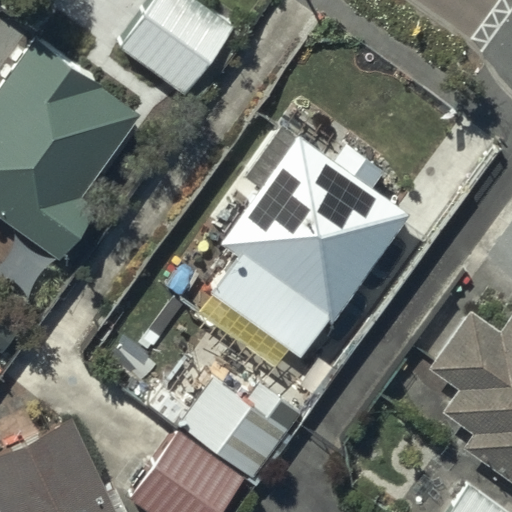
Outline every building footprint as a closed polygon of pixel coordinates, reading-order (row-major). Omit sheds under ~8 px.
[(233,28),(194,0),(155,0),(118,51),(181,98),(233,28)] [(139,119),(33,39),(0,82),(0,220),(55,262),(84,224),(69,213),(139,119)] [(257,190),(216,244),(233,256),(206,291),(245,321),(219,356),(250,379),(276,346),(296,362),(406,219),(280,123),(239,176),(257,190)] [(466,305),(419,368),(452,393),(437,412),(470,437),(462,448),(511,485),(511,312),(499,330),(466,305)] [(173,431),(239,479),(241,476),(250,482),(285,429),(208,378),(173,431)] [(112,511),(67,422),(0,455),(0,511),(112,511)] [(217,511),(239,479),(173,431),(125,503),(137,511),(217,511)] [(499,511),(460,483),(438,511),(499,511)]
